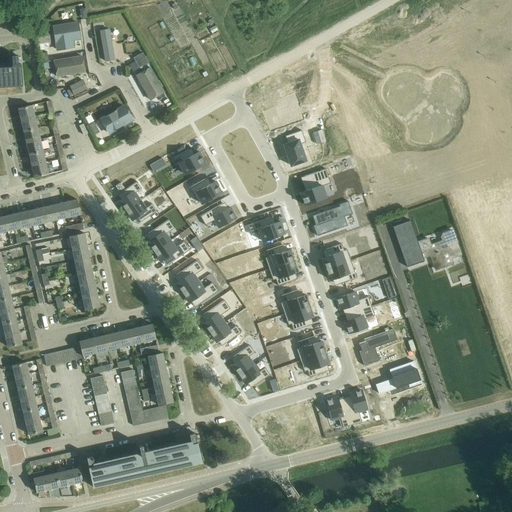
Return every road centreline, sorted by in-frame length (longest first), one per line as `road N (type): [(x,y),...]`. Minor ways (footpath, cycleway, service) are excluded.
road 1 (residential): [(237,414),(350,378),(286,193)]
road 2 (tertiary): [(270,466),(511,406)]
road 3 (unclassified): [(231,90),(391,0)]
road 4 (tertiary): [(186,489),(65,511)]
